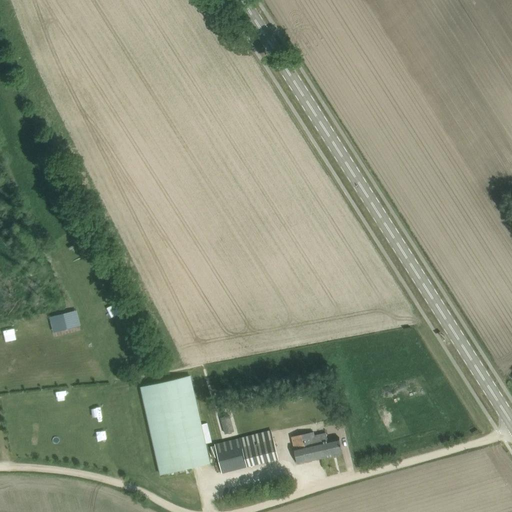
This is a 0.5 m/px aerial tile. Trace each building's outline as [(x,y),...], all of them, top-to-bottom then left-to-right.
[(112,323),(116,332),(129,327),(125,317),(112,323)] [(56,384),(66,383),(65,373),(56,374),(56,384)] [(159,475),(211,463),(191,375),(139,387),(159,475)] [(39,386),(46,385),(46,377),(38,377),(39,386)] [(220,419),(225,434),(234,432),(230,416),(220,419)] [(222,472),(247,466),(279,458),(271,430),(215,444),(222,472)] [(340,438),(328,440),(326,433),(314,436),(313,432),(292,437),(298,464),(343,453),(340,438)]
